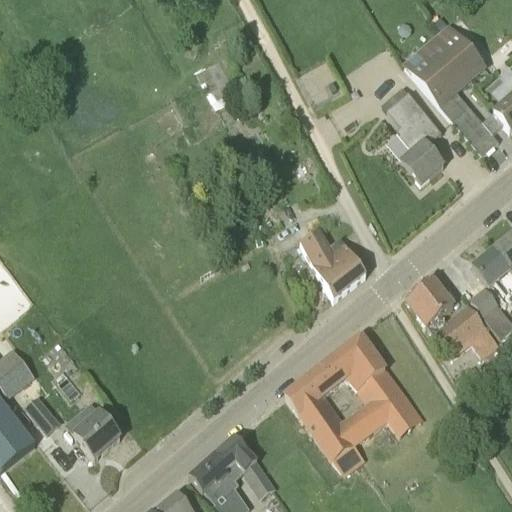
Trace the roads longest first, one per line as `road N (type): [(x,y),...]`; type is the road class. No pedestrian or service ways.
road 1 (tertiary): [(127,511),(511,185)]
road 2 (track): [(393,287),(241,0)]
road 3 (track): [(511,497),(384,295)]
